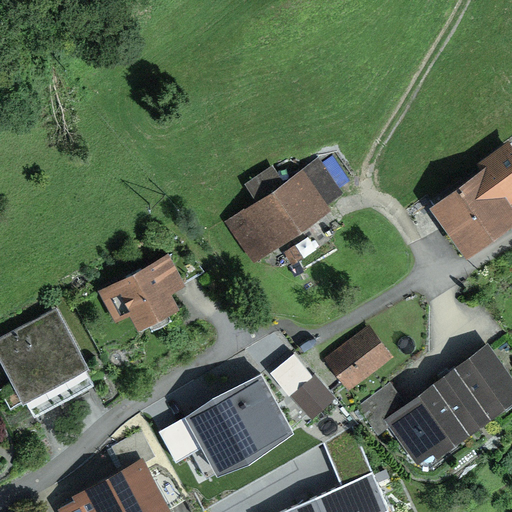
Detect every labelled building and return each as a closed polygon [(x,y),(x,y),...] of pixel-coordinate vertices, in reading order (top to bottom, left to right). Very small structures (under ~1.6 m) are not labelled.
[(511,150),(442,198),(479,252),(511,230),(511,150)] [(324,151),(230,214),(259,257),(354,194),(324,151)] [(176,247),(105,287),(122,317),(141,307),(150,324),(191,301),(183,286),(194,280),(176,247)] [(65,300),(1,336),(36,397),(99,360),(65,300)] [(366,332),(330,359),(348,383),(384,356),(366,332)] [(308,351),(285,373),(323,412),(346,390),(308,351)] [(511,398),(511,386),(486,351),(439,385),(470,429),(511,398)] [(256,380),(164,432),(179,458),(203,444),(218,470),(286,432),(256,380)] [(470,429),(439,385),(392,420),(423,463),(470,429)] [(167,511),(182,503),(151,451),(67,500),(74,511),(167,511)] [(390,511),(372,473),(287,511),(390,511)]
